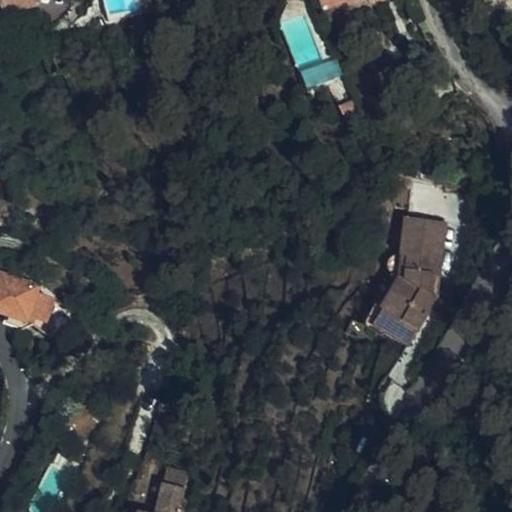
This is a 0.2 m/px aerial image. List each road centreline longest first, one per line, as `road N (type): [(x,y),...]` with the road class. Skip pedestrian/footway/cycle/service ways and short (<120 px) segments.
road 1 (unclassified): [(355,511),(511,254)]
road 2 (residential): [(0,350),(20,373),(21,408),(0,484)]
road 3 (residential): [(511,117),(469,72),(430,0)]
